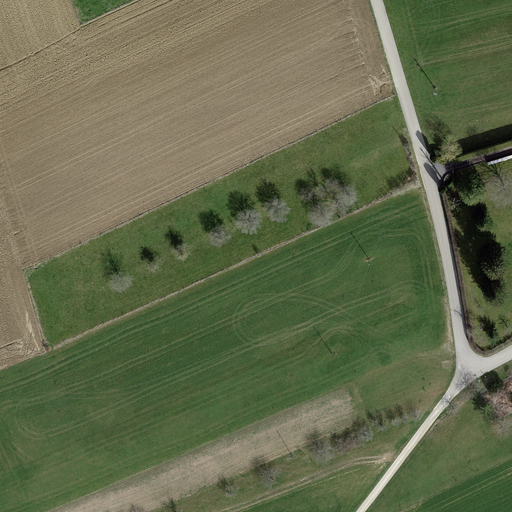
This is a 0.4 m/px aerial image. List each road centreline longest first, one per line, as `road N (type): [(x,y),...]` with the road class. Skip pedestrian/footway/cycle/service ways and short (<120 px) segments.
road 1 (residential): [(511,353),(465,366),(432,177),(376,0)]
road 2 (track): [(361,511),(465,366)]
